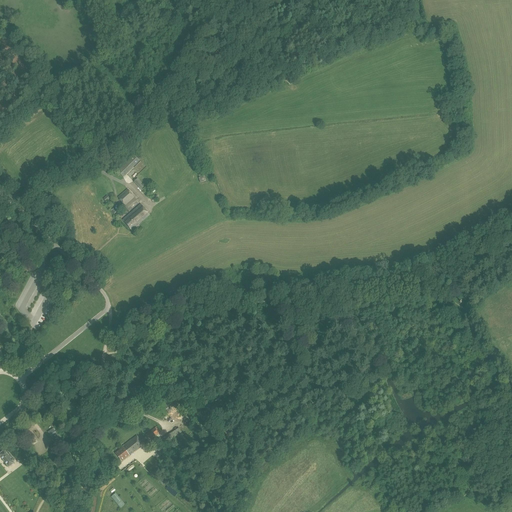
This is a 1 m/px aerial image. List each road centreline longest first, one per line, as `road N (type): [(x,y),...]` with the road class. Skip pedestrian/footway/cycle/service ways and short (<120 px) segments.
road 1 (track): [(217,0),(208,51),(92,165),(11,197),(0,209)]
road 2 (unclassified): [(110,307),(0,186)]
road 3 (track): [(104,354),(77,511)]
